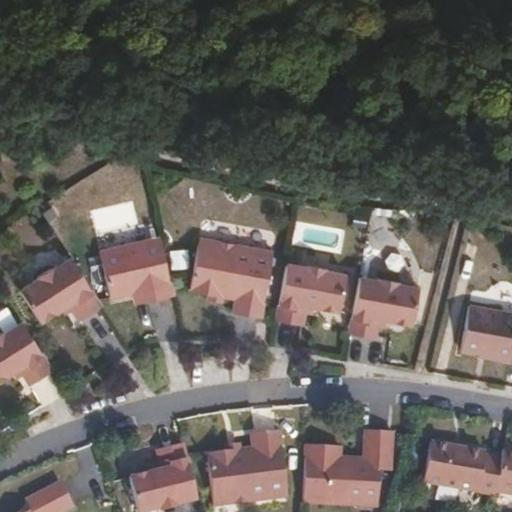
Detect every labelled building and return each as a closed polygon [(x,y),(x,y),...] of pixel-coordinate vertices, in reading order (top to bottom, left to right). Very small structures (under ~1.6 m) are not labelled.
[(172,293),(159,237),(99,251),(109,296),(132,291),(144,288),(146,299),(172,293)] [(261,316),(273,251),(198,238),(189,289),(210,293),(222,295),(235,298),(233,311),(261,316)] [(100,305),(70,258),(54,268),(52,267),(37,276),(38,278),(19,289),(39,321),(61,307),(68,303),(72,310),(78,319),(100,305)] [(338,311),(345,273),(324,269),(324,268),(306,264),(306,266),(286,263),(276,319),(302,323),(304,312),(306,305),(314,306),(338,311)] [(411,324),(418,287),(397,283),(397,281),(379,278),(379,280),(359,276),(349,332),(375,336),(377,325),(379,318),(387,319),(411,324)] [(146,299),(144,288),(132,291),(135,302),(146,299)] [(221,301),(222,295),(210,293),(209,298),(221,301)] [(72,310),(68,303),(61,307),(66,314),(72,310)] [(511,311),(469,304),(460,349),(493,356),(492,359),(511,362),(511,356),(511,311)] [(312,313),(314,306),(306,305),(304,312),(312,313)] [(386,326),(387,319),(379,318),(377,325),(386,326)] [(51,370),(20,322),(4,332),(3,331),(0,332),(0,379),(12,372),(12,371),(19,367),(23,374),(29,384),(51,370)] [(16,378),(23,374),(19,367),(12,371),(12,372),(16,378)] [(288,496),(280,430),(252,433),(253,447),(240,449),(228,450),(206,453),(213,505),(288,496)] [(378,506),(380,471),(380,460),(391,460),(393,432),(365,431),(364,458),(341,457),(341,446),(305,445),(303,502),(378,506)] [(496,491),(502,457),(485,454),(486,452),(429,441),(422,481),(495,495),(496,491)] [(196,498),(183,443),(157,450),(160,462),(162,468),(155,470),(129,476),(137,511),(139,511),(159,507),(159,510),(178,505),(178,503),(196,498)] [(511,493),(511,449),(503,448),(502,457),(496,491),(511,493)] [(391,471),(391,460),(380,460),(380,471),(391,471)] [(59,511),(72,506),(60,481),(34,494),(39,504),(30,509),(24,511),(59,511)] [(39,504),(34,494),(25,499),(30,509),(39,504)]
